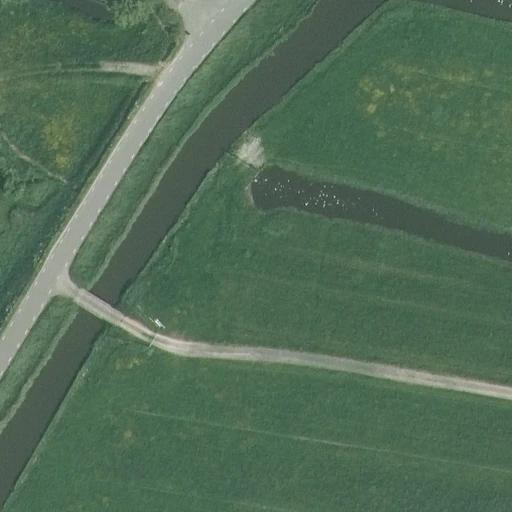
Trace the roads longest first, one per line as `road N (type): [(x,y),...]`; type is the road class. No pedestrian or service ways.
road 1 (track): [(511,397),(276,358),(176,353),(48,276)]
road 2 (tertiary): [(0,359),(149,113),(239,0)]
road 3 (track): [(0,83),(93,72),(174,78)]
